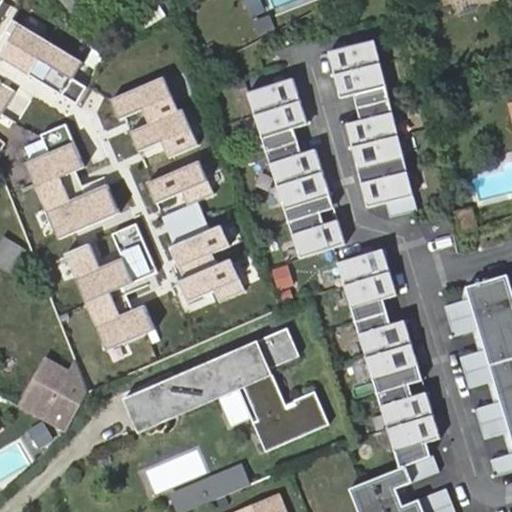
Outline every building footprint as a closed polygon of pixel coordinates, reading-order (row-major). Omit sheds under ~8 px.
[(61,0),(75,14),(89,0),(61,0)] [(85,61),(19,24),(0,56),(0,59),(65,96),(85,61)] [(373,41),(327,52),(333,76),(379,65),(373,41)] [(333,76),(339,99),(358,95),(362,107),(388,101),(379,65),(333,76)] [(279,76),(269,79),(271,86),(282,82),(279,76)] [(271,86),(247,94),(254,117),(299,103),(292,79),(282,82),(271,86)] [(167,81),(115,102),(124,122),(144,114),(148,126),(133,132),(142,152),(164,143),(176,172),(149,183),(158,205),(209,184),(167,81)] [(364,120),(346,125),(351,148),(398,137),(388,101),(362,107),(361,108),(364,120)] [(299,103),(254,117),(266,152),(292,144),(288,131),(306,126),(299,103)] [(398,137),(351,148),(358,171),(377,167),(380,179),(406,172),(398,137)] [(73,140),(23,162),(59,244),(125,216),(111,184),(72,201),(63,180),(87,170),(73,140)] [(292,144),(266,152),(277,188),(322,173),(314,150),(296,156),(292,144)] [(380,179),(361,184),(367,209),(386,204),(390,218),(416,211),(406,172),(380,179)] [(322,173),(277,188),(288,223),(315,215),(310,203),(329,196),(322,173)] [(315,215),(288,223),(300,260),(345,245),(337,221),(318,227),(315,215)] [(466,218),(451,221),(456,240),(471,236),(466,218)] [(224,223),(167,245),(195,317),(252,295),(224,223)] [(135,226),(66,256),(109,354),(159,332),(147,305),(124,315),(114,293),(156,274),(135,226)] [(2,234),(0,237),(0,266),(13,273),(25,248),(2,234)] [(391,272),(384,249),(338,263),(345,286),(391,272)] [(391,272),(345,286),(356,322),(383,314),(379,302),(398,296),(391,272)] [(511,302),(511,288),(508,275),(466,288),(470,299),(445,307),(450,322),(511,302)] [(511,330),(511,302),(450,322),(454,337),(479,329),(482,340),(511,330)] [(356,322),(367,358),(413,345),(405,321),(387,327),(383,314),(356,322)] [(288,328),(128,397),(142,430),(181,413),(179,408),(243,380),(261,422),(256,424),(268,451),(329,425),(317,397),(289,410),(271,368),(299,356),(288,328)] [(511,359),(511,330),(482,340),(485,350),(460,358),(465,373),(511,359)] [(413,345),(367,358),(378,394),(404,386),(401,374),(420,368),(413,345)] [(46,356),(18,404),(66,430),(89,392),(76,359),(70,369),(46,356)] [(511,387),(511,359),(465,373),(470,388),(495,381),(498,392),(511,387)] [(242,384),(223,393),(236,421),(255,413),(242,384)] [(378,394),(389,430),(434,416),(427,393),(408,399),(404,386),(378,394)] [(511,415),(511,387),(498,392),(501,402),(476,410),(481,424),(511,415)] [(511,415),(481,424),(485,440),(510,432),(511,438),(511,415)] [(434,416),(389,430),(396,453),(401,469),(427,459),(423,445),(442,439),(434,416)] [(511,472),(511,454),(492,461),(496,477),(511,472)] [(401,469),(351,489),(359,511),(365,511),(401,498),(398,490),(441,472),(435,456),(427,459),(401,469)] [(245,468),(207,484),(214,501),(252,485),(245,468)] [(207,484),(173,498),(178,511),(186,511),(214,501),(207,484)] [(365,511),(434,511),(454,504),(448,489),(404,507),(401,498),(365,511)] [(285,511),(279,496),(267,501),(271,511),(285,511)] [(271,511),(267,501),(240,511),(271,511)]
